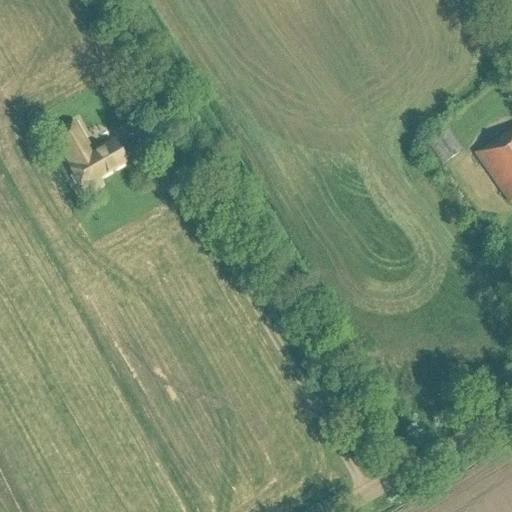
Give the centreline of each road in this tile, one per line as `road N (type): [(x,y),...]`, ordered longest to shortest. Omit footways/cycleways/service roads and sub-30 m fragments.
road 1 (track): [(384,486),(177,177)]
road 2 (unclassified): [(343,511),(511,411)]
